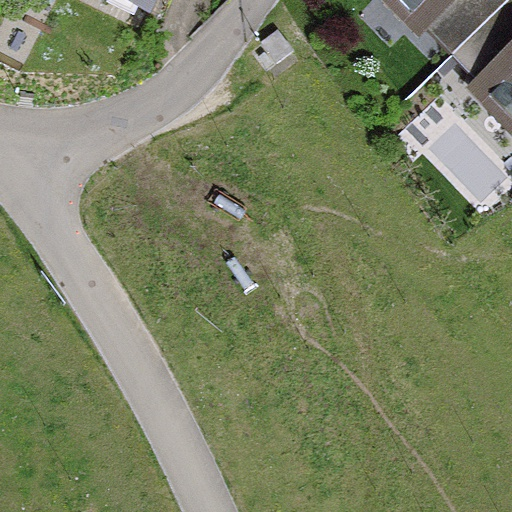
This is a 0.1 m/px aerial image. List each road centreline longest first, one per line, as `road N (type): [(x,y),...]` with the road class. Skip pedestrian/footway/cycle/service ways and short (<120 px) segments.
road 1 (residential): [(13,171),(215,511)]
road 2 (residential): [(270,0),(234,40),(111,125),(13,171)]
